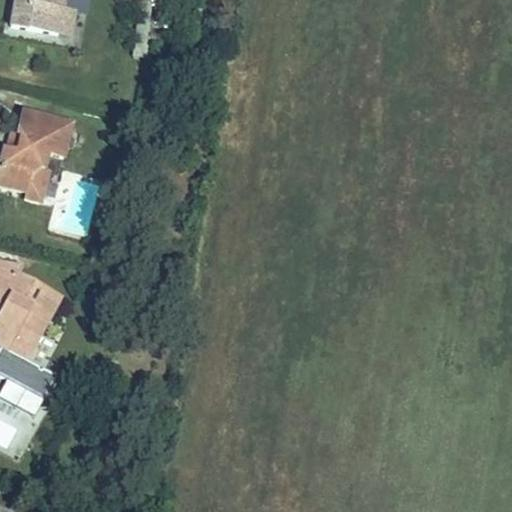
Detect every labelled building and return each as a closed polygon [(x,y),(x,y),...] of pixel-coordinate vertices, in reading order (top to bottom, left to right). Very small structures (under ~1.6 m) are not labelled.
[(18,0),(14,22),(62,32),(67,9),(68,0),(18,0)] [(75,10),(67,9),(62,32),(70,34),(75,10)] [(70,121),(17,109),(12,134),(18,136),(17,143),(11,141),(9,149),(4,148),(0,164),(0,185),(29,192),(32,174),(42,169),(45,170),(49,153),(63,156),(70,121)] [(18,136),(12,134),(7,133),(4,148),(9,149),(11,141),(17,143),(18,136)] [(32,174),(29,192),(27,199),(46,203),(52,171),(45,170),(42,169),(32,174)] [(2,319),(0,317),(0,338),(3,349),(26,361),(59,297),(59,295),(10,271),(15,261),(0,259),(0,293),(4,295),(12,299),(2,319)] [(4,295),(0,302),(0,317),(2,319),(12,299),(4,295)] [(0,418),(0,446),(6,450),(18,428),(0,418)]
